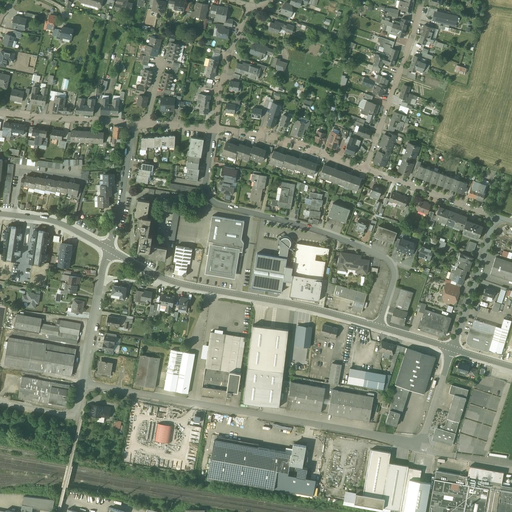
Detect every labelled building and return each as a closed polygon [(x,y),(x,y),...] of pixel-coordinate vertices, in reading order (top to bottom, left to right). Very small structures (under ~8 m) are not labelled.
[(129,0),(128,0),(117,0),(115,10),(122,11),(122,10),(131,12),(133,3),(128,3),(129,0)] [(185,3),(181,2),(180,0),(172,0),(172,4),(176,4),(175,9),(184,11),(185,3)] [(403,1),(399,0),(398,5),(399,5),(399,8),(404,10),(405,9),(412,10),(413,3),(406,1),(406,2),(403,1)] [(207,5),(197,3),(195,12),(194,17),(195,17),(205,19),(207,5)] [(292,6),(288,5),(289,4),(285,3),(284,5),(283,5),(281,13),(287,15),(291,17),(292,12),(290,11),(291,9),(292,9),(292,6)] [(450,6),(441,4),(440,10),(448,12),(451,12),(453,13),(456,13),(457,9),(458,9),(459,7),(451,5),(450,6)] [(228,8),(211,5),(209,16),(216,17),(215,20),(224,22),(225,22),(226,19),(228,8)] [(448,13),(439,11),(437,18),(442,19),(442,20),(445,21),(445,18),(444,18),(445,17),(447,18),(448,13)] [(57,17),(50,15),(49,16),(49,19),(49,20),(48,22),(47,27),(49,27),(54,29),(57,17)] [(26,19),(14,17),(12,27),(24,30),(26,19)] [(408,20),(402,18),(401,21),(400,20),(399,22),(393,20),(392,22),(389,22),(390,19),(387,18),(385,24),(387,26),(392,27),(393,23),(395,24),(395,25),(399,26),(400,22),(407,24),(408,20)] [(233,20),(226,19),(225,22),(224,22),(224,26),(232,27),(233,20)] [(288,25),(277,22),(276,24),(271,23),(269,31),(278,34),(280,28),(286,31),(285,32),(286,32),(292,34),(294,27),(288,25)] [(407,24),(400,22),(399,26),(395,25),(395,24),(393,23),(392,27),(405,31),(407,24)] [(433,28),(424,25),(420,36),(431,39),(433,33),(432,33),(433,28)] [(392,27),(387,26),(385,31),(390,33),(396,35),(397,33),(390,31),(392,27)] [(73,30),(63,27),(62,31),(61,37),(61,36),(71,38),(71,39),(73,30)] [(405,31),(392,27),(390,31),(397,33),(396,35),(403,38),(405,31)] [(223,29),(218,28),(218,29),(217,36),(227,38),(229,30),(223,29)] [(16,37),(5,34),(3,44),(15,47),(17,42),(15,41),(16,37)] [(431,39),(420,36),(418,42),(425,45),(426,41),(430,42),(431,39)] [(161,40),(151,37),(149,46),(159,48),(161,40)] [(395,42),(380,37),(378,42),(380,43),(379,46),(384,48),(385,46),(384,46),(385,44),(391,46),(390,48),(392,49),(395,42)] [(437,41),(434,40),(432,45),(442,48),(444,44),(437,42),(437,41)] [(180,45),(172,43),(170,51),(179,52),(180,45)] [(262,45),(258,44),(257,46),(253,45),(250,53),(259,56),(260,58),(262,59),(264,58),(265,54),(267,53),(272,55),(273,50),(261,46),(262,45)] [(392,49),(390,48),(391,46),(385,44),(384,46),(385,46),(384,48),(383,51),(386,52),(385,54),(386,55),(396,58),(399,51),(392,49)] [(159,48),(149,46),(147,45),(145,53),(157,56),(159,48)] [(15,54),(1,51),(0,55),(0,65),(6,67),(7,60),(12,61),(12,62),(13,61),(15,54)] [(179,52),(170,51),(168,58),(177,60),(179,52)] [(384,57),(376,55),(374,62),(382,65),(383,62),(387,63),(388,59),(384,57)] [(396,58),(386,55),(386,56),(384,56),(384,57),(388,59),(387,63),(386,64),(393,66),(396,58)] [(414,55),(411,63),(424,68),(426,64),(424,63),(423,65),(419,63),(421,58),(414,55)] [(280,59),(275,58),(272,66),(277,67),(276,70),(282,72),(283,69),(284,70),(287,63),(279,61),(280,59)] [(213,59),(210,59),(208,67),(216,69),(218,61),(213,59)] [(242,65),(237,63),(235,71),(244,74),(246,68),(249,69),(251,65),(243,63),(242,65)] [(424,68),(411,63),(409,70),(415,72),(417,68),(420,70),(420,71),(423,72),(424,68)] [(256,67),(251,65),(249,69),(249,70),(250,71),(248,76),(249,77),(252,78),(253,78),(254,76),(257,77),(260,69),(260,68),(256,67)] [(466,69),(456,65),(454,71),(464,75),(466,69)] [(216,69),(208,67),(206,76),(214,78),(216,69)] [(153,72),(145,70),(143,77),(152,79),(153,72)] [(9,76),(0,73),(0,83),(1,84),(0,87),(7,89),(9,76)] [(174,75),(164,73),(163,80),(171,82),(172,82),(174,75)] [(143,77),(142,77),(140,84),(146,86),(150,87),(152,79),(143,77)] [(388,79),(382,77),(381,77),(380,80),(379,83),(386,85),(388,79)] [(69,80),(63,79),(61,89),(67,91),(69,80)] [(369,79),(367,84),(371,85),(371,84),(374,85),(373,88),(374,89),(373,93),(374,93),(382,96),(386,85),(375,82),(369,79)] [(171,82),(163,80),(161,88),(169,90),(171,82)] [(240,83),(231,81),(229,89),(238,91),(240,83)] [(410,87),(404,84),(401,91),(408,93),(410,87)] [(33,87),(31,103),(38,104),(39,95),(38,94),(39,87),(33,87)] [(42,88),(41,95),(39,95),(38,104),(45,105),(47,89),(42,88)] [(24,91),(13,89),(11,99),(22,102),(24,91)] [(57,92),(51,91),(49,99),(55,101),(56,97),(57,92)] [(408,93),(401,91),(399,97),(405,100),(406,100),(408,93)] [(66,94),(57,92),(56,97),(55,101),(53,111),(62,113),(69,113),(71,108),(63,107),(66,94)] [(417,96),(408,93),(406,100),(405,100),(405,102),(410,104),(411,101),(415,103),(417,96)] [(210,96),(202,94),(202,95),(201,103),(209,105),(210,96)] [(147,97),(139,95),(137,105),(145,107),(147,97)] [(85,99),(79,98),(77,105),(76,114),(84,114),(86,106),(84,106),(85,99)] [(95,100),(89,99),(88,106),(86,106),(84,114),(93,115),(95,100)] [(108,100),(102,99),(101,113),(106,113),(106,115),(109,115),(110,113),(110,106),(108,106),(108,100)] [(174,99),(162,99),(162,110),(174,111),(174,99)] [(119,100),(113,100),(112,106),(110,106),(110,113),(118,114),(119,107),(119,100)] [(379,106),(372,104),(372,103),(366,101),(363,108),(376,113),(379,106)] [(209,105),(201,103),(200,113),(208,114),(209,105)] [(270,116),(276,118),(277,115),(278,115),(279,112),(278,112),(280,106),(273,103),(271,109),(269,115),(270,116)] [(231,105),(227,104),(225,112),(234,113),(236,106),(231,105)] [(363,108),(361,113),(368,116),(366,121),(373,123),(376,113),(363,108)] [(262,110),(252,109),(252,116),(261,118),(262,110)] [(407,116),(394,111),(391,118),(392,118),(399,120),(404,122),(407,116)] [(287,116),(284,115),(281,124),(287,126),(289,121),(290,117),(287,116)] [(276,118),(270,116),(267,124),(274,127),(277,118),(276,118)] [(392,118),(390,125),(395,127),(396,127),(397,124),(399,120),(392,118)] [(300,121),(297,120),(292,133),(301,137),(304,128),(305,128),(304,128),(306,124),(306,123),(305,123),(300,121)] [(12,124),(4,122),(3,130),(8,131),(8,134),(7,139),(13,140),(13,136),(11,135),(12,124)] [(24,126),(12,124),(11,135),(13,136),(18,136),(23,137),(24,132),(24,126)] [(123,127),(114,126),(112,144),(121,145),(123,127)] [(362,127),(359,126),(359,127),(357,134),(368,138),(371,130),(362,127)] [(41,128),(33,127),(32,134),(32,135),(36,136),(35,137),(35,141),(34,144),(37,144),(36,146),(38,146),(41,128)] [(47,129),(41,128),(38,146),(39,146),(39,144),(41,145),(42,138),(42,137),(46,137),(47,129)] [(348,131),(343,129),(341,135),(340,137),(345,139),(346,136),(347,136),(348,131)] [(63,131),(52,130),(51,138),(62,140),(63,131)] [(325,133),(318,131),(317,134),(316,134),(315,135),(316,137),(314,141),(322,143),(324,137),(325,133)] [(341,135),(332,132),(327,146),(336,149),(338,144),(339,141),(340,137),(341,135)] [(394,138),(387,136),(388,135),(384,134),(382,140),(392,144),(394,138)] [(204,139),(191,137),(188,155),(200,157),(201,157),(204,139)] [(361,141),(350,137),(348,144),(345,152),(353,155),(356,147),(358,148),(361,141)] [(392,144),(382,140),(380,146),(383,147),(383,146),(390,149),(392,144)] [(233,144),(226,142),(223,152),(229,154),(233,144)] [(239,146),(233,144),(229,154),(235,156),(236,154),(239,146)] [(246,146),(240,144),(239,146),(236,154),(242,156),(246,146)] [(419,147),(409,144),(407,149),(417,153),(419,147)] [(246,146),(242,156),(249,159),(250,156),(252,148),(246,146)] [(252,148),(250,156),(256,158),(259,148),(253,146),(252,148)] [(111,148),(107,148),(105,154),(111,155),(111,151),(114,151),(115,148),(112,147),(111,148)] [(256,158),(255,160),(262,162),(266,151),(259,148),(256,158)] [(417,153),(407,149),(405,155),(412,157),(411,157),(415,158),(417,153)] [(280,153),(274,150),(270,162),(276,164),(280,153)] [(388,155),(381,152),(378,151),(376,157),(386,160),(388,155)] [(280,153),(276,164),(282,166),(282,165),(286,155),(280,153)] [(286,155),(282,165),(288,167),(292,156),(286,154),(286,155)] [(292,156),(288,167),(295,169),(295,168),(299,158),(292,156)] [(299,158),(295,168),(301,171),(305,160),(299,157),(299,158)] [(386,160),(376,157),(374,162),(384,166),(386,160)] [(305,160),(301,171),(307,173),(311,162),(305,160)] [(409,163),(403,161),(401,166),(411,170),(413,164),(409,163)] [(317,164),(311,162),(307,173),(313,175),(315,171),(317,164)] [(14,165),(8,164),(6,181),(4,192),(3,204),(8,204),(10,193),(11,182),(12,182),(14,165)] [(330,167),(324,165),(319,176),(326,179),(330,167)] [(411,170),(401,166),(399,171),(409,175),(411,170)] [(420,166),(419,166),(418,169),(416,175),(419,176),(421,176),(423,177),(426,169),(422,167),(420,166)] [(330,167),(326,179),(332,181),(336,169),(330,167)] [(224,168),(223,168),(222,174),(225,175),(224,180),(233,182),(235,182),(236,176),(234,176),(235,170),(230,169),(224,168)] [(429,169),(426,168),(423,177),(423,178),(425,179),(426,178),(427,179),(428,179),(430,179),(433,171),(429,170),(429,169)] [(343,172),(336,169),(332,181),(338,183),(343,172)] [(436,172),(433,171),(430,179),(429,180),(432,181),(434,181),(437,182),(439,174),(436,172)] [(349,174),(343,172),(338,183),(345,185),(349,174)] [(199,175),(187,173),(186,179),(198,181),(199,175)] [(446,176),(442,175),(443,174),(440,173),(437,182),(436,183),(439,184),(439,183),(441,184),(441,183),(443,184),(446,176)] [(261,175),(253,174),(252,180),(254,180),(254,181),(255,181),(254,187),(263,188),(264,188),(266,176),(261,175)] [(349,174),(345,185),(351,188),(355,176),(349,174)] [(361,179),(355,176),(351,188),(357,190),(361,179)] [(449,177),(447,176),(443,184),(443,185),(446,186),(446,185),(450,187),(453,179),(449,177)] [(456,179),(453,178),(450,187),(450,188),(453,189),(453,188),(457,189),(460,181),(456,180),(456,179)] [(224,180),(221,180),(220,186),(223,187),(222,192),(232,194),(233,188),(232,188),(233,182),(224,180)] [(463,182),(460,181),(457,189),(457,190),(460,191),(460,190),(464,192),(467,184),(463,182)] [(473,181),(468,196),(475,198),(480,184),(480,183),(473,181)] [(295,184),(281,182),(280,188),(281,188),(280,194),(293,197),(295,184)] [(475,198),(482,201),(485,193),(483,192),(484,189),(485,185),(481,184),(481,183),(480,183),(480,184),(475,198)] [(197,188),(171,184),(170,189),(196,193),(197,188)] [(254,187),(252,186),(250,200),(260,202),(263,188),(254,187)] [(378,189),(373,186),(372,188),(370,193),(379,197),(382,188),(379,187),(378,189)] [(170,192),(155,190),(154,195),(169,198),(170,192)] [(322,194),(310,192),(309,199),(306,198),(305,203),(308,204),(320,206),(322,206),(323,200),(321,200),(322,194)] [(396,193),(392,192),(389,201),(392,202),(393,200),(397,202),(400,195),(395,194),(396,193)] [(279,200),(292,203),(293,197),(280,194),(279,200)] [(404,197),(400,195),(397,202),(402,204),(401,205),(405,206),(408,198),(404,196),(404,197)] [(147,201),(138,200),(139,200),(138,204),(136,212),(137,212),(136,216),(139,217),(147,218),(150,201),(147,201)] [(292,203),(279,200),(278,200),(277,206),(291,209),(292,203)] [(423,202),(420,201),(419,205),(417,206),(417,208),(417,209),(428,213),(431,205),(426,203),(426,202),(425,201),(423,202)] [(333,203),(328,216),(346,222),(350,209),(333,203)] [(320,206),(308,204),(307,210),(310,211),(309,216),(319,218),(320,212),(319,211),(320,206)] [(450,211),(439,207),(435,219),(446,223),(450,211)] [(458,215),(450,211),(446,223),(454,226),(459,214),(458,214),(458,215)] [(179,213),(174,212),(169,242),(174,243),(179,213)] [(459,214),(454,226),(463,229),(463,230),(467,220),(467,217),(467,218),(459,215),(459,214)] [(244,221),(212,216),(206,255),(211,255),(208,270),(218,272),(217,274),(219,274),(222,274),(222,275),(224,275),(223,275),(224,273),(233,274),(234,270),(239,271),(243,251),(240,247),(244,244),(244,243),(241,239),(244,221)] [(147,218),(139,217),(137,233),(141,234),(149,235),(151,219),(147,218)] [(483,226),(467,220),(463,230),(462,233),(463,231),(465,232),(464,233),(477,238),(477,237),(479,237),(478,238),(479,239),(481,232),(480,232),(483,226)] [(367,224),(358,221),(355,229),(364,232),(367,224)] [(21,228),(9,226),(8,229),(6,228),(6,231),(4,231),(3,235),(5,235),(5,240),(7,241),(6,243),(18,245),(19,239),(21,239),(22,234),(20,234),(21,228)] [(396,232),(378,226),(375,236),(393,243),(396,232)] [(46,232),(34,230),(33,236),(31,236),(31,241),(33,241),(32,247),(44,248),(44,246),(46,246),(47,241),(49,242),(50,238),(48,237),(48,234),(46,234),(46,232)] [(150,252),(151,245),(152,236),(149,235),(141,234),(141,238),(140,238),(138,251),(146,252),(146,251),(150,252)] [(280,244),(280,246),(279,254),(287,256),(288,250),(293,250),(295,252),(295,249),(291,248),(289,247),(291,245),(291,243),(291,241),(290,239),(288,238),(286,237),(284,237),(282,238),(280,240),(280,242),(280,244)] [(409,241),(401,238),(401,239),(398,248),(397,249),(404,252),(409,241)] [(416,243),(409,241),(404,252),(412,254),(412,253),(415,245),(416,243)] [(470,242),(467,251),(473,253),(476,244),(470,242)] [(17,251),(18,245),(6,243),(6,245),(4,245),(3,247),(1,247),(1,251),(3,251),(2,257),(4,257),(4,259),(16,261),(17,255),(20,255),(21,251),(17,251)] [(72,245),(62,243),(58,266),(69,267),(72,245)] [(329,248),(296,243),(295,249),(295,252),(294,257),(296,257),(315,260),(316,254),(328,256),(329,248)] [(151,245),(150,252),(149,257),(153,257),(153,258),(162,259),(166,259),(165,260),(166,260),(168,248),(151,245)] [(189,248),(177,246),(174,261),(177,261),(175,273),(182,274),(184,276),(185,277),(187,275),(187,274),(186,272),(189,248)] [(44,250),(44,248),(32,247),(31,253),(28,252),(27,256),(30,257),(29,263),(41,265),(42,263),(44,263),(45,258),(47,258),(47,254),(45,254),(46,251),(44,250)] [(433,250),(422,247),(419,255),(425,257),(424,258),(425,259),(426,256),(430,258),(433,250)] [(353,268),(355,256),(345,254),(346,253),(341,252),(338,269),(346,270),(347,267),(353,268)] [(257,253),(251,287),(281,292),(283,281),(286,266),(287,258),(257,253)] [(473,257),(460,253),(458,260),(461,261),(470,264),(473,257)] [(355,256),(353,268),(359,269),(359,272),(367,274),(369,260),(360,259),(360,257),(355,256)] [(293,267),(286,266),(283,281),(292,282),(296,257),(294,257),(293,267)] [(315,260),(296,257),(292,282),(289,296),(319,301),(326,261),(315,260)] [(511,262),(496,257),(490,275),(511,281),(511,262)] [(470,264),(461,261),(461,264),(460,264),(459,267),(466,270),(468,270),(470,264)] [(466,270),(459,267),(457,267),(457,270),(452,268),(451,272),(464,276),(466,270)] [(464,276),(451,272),(449,278),(451,279),(453,280),(457,281),(462,283),(464,276)] [(70,276),(64,275),(63,280),(68,281),(67,284),(75,285),(75,283),(78,283),(79,278),(70,276)] [(336,285),(328,282),(327,292),(334,294),(336,285)] [(75,285),(67,284),(66,284),(64,291),(64,292),(68,292),(75,293),(77,285),(75,285)] [(127,288),(113,285),(112,294),(120,295),(120,298),(125,299),(127,288)] [(357,290),(337,285),(334,294),(354,300),(357,290)] [(446,286),(445,286),(443,291),(447,293),(445,301),(453,303),(454,299),(456,300),(460,291),(455,289),(446,286)] [(495,290),(486,287),(482,298),(486,300),(490,301),(490,300),(492,300),(493,297),(494,294),(495,295),(496,292),(495,292),(495,290)] [(413,293),(401,289),(395,308),(407,312),(413,293)] [(367,293),(357,290),(354,300),(351,310),(361,312),(367,293)] [(506,291),(501,290),(497,302),(502,303),(506,291)] [(153,292),(145,291),(144,292),(137,291),(135,301),(147,303),(151,302),(153,292)] [(34,294),(27,292),(26,296),(25,302),(26,302),(28,302),(28,305),(27,307),(35,308),(36,304),(38,304),(40,295),(34,294)] [(170,296),(162,295),(162,300),(162,304),(167,305),(166,311),(171,312),(172,306),(173,306),(175,296),(171,295),(170,296)] [(189,299),(181,297),(179,308),(186,309),(187,310),(189,299)] [(83,302),(74,300),(73,305),(75,305),(73,312),(82,313),(83,306),(84,306),(83,305),(83,302)] [(501,304),(495,302),(492,310),(498,312),(501,304)] [(395,308),(394,308),(395,309),(394,313),(393,313),(392,317),(393,317),(391,321),(404,325),(408,312),(407,312),(395,308)] [(445,316),(425,310),(423,313),(421,321),(420,321),(419,326),(421,327),(442,334),(445,335),(451,318),(445,316)] [(42,318),(17,314),(14,329),(39,333),(41,321),(42,318)] [(121,319),(108,317),(106,325),(119,327),(120,323),(121,319)] [(81,324),(58,320),(57,323),(60,324),(59,332),(78,336),(81,324)] [(57,323),(41,321),(39,333),(49,335),(58,337),(59,332),(60,324),(57,323)] [(338,328),(323,324),(321,335),(324,335),(325,334),(330,335),(329,337),(335,338),(338,328)] [(288,330),(252,326),(247,368),(283,372),(288,330)] [(312,348),(313,327),(298,326),(296,347),(312,348)] [(509,330),(496,326),(493,337),(478,332),(477,330),(471,328),(468,340),(469,341),(467,342),(468,345),(470,344),(471,346),(489,351),(501,355),(502,354),(501,354),(509,330)] [(78,336),(59,332),(58,337),(49,335),(48,339),(77,344),(78,336)] [(210,332),(201,395),(226,399),(227,395),(231,396),(232,391),(238,392),(246,337),(210,332)] [(107,336),(105,336),(104,343),(114,344),(115,338),(107,336)] [(33,342),(8,338),(4,364),(29,369),(33,342)] [(396,345),(381,341),(378,351),(393,355),(396,345)] [(76,350),(33,342),(29,369),(62,374),(64,361),(74,362),(76,350)] [(114,344),(104,343),(102,349),(105,350),(113,351),(114,344)] [(436,357),(407,348),(395,385),(397,385),(407,389),(424,394),(436,357)] [(195,354),(171,350),(170,357),(194,362),(195,354)] [(160,358),(141,355),(136,385),(155,388),(160,358)] [(194,362),(170,357),(164,389),(188,393),(194,362)] [(74,362),(64,361),(62,374),(72,376),(74,362)] [(111,364),(100,362),(98,372),(110,374),(111,364)] [(470,365),(459,362),(457,371),(467,374),(469,367),(470,365)] [(342,365),(332,363),(329,383),(338,385),(342,365)] [(477,369),(469,367),(467,374),(476,376),(477,369)] [(278,408),(283,372),(247,368),(243,404),(278,408)] [(386,375),(350,368),(347,383),(383,390),(386,375)] [(52,383),(22,377),(19,398),(39,402),(39,401),(44,402),(49,403),(52,387),(52,383)] [(325,388),(291,382),(287,407),(321,413),(325,388)] [(397,385),(390,409),(390,410),(400,413),(407,389),(397,385)] [(454,395),(447,419),(445,425),(439,429),(437,428),(434,439),(452,445),(468,390),(451,385),(449,393),(454,395)] [(69,390),(52,387),(50,398),(67,401),(69,390)] [(368,396),(332,389),(328,414),(370,421),(375,394),(369,393),(368,396)] [(67,401),(50,398),(49,403),(66,406),(67,401)] [(110,408),(92,405),(91,415),(101,417),(101,416),(109,418),(110,408)] [(400,413),(390,410),(386,423),(396,426),(401,413),(400,413)] [(122,422),(115,420),(113,427),(120,429),(122,422)] [(173,426),(157,424),(155,441),(170,443),(173,426)] [(351,439),(346,438),(346,440),(339,438),(337,446),(349,448),(351,439)] [(291,453),(214,440),(208,478),(273,489),(275,480),(277,470),(288,472),(289,465),(291,453)] [(306,447),(293,444),(291,453),(289,465),(296,466),(302,467),(306,447)] [(408,467),(389,463),(383,498),(385,498),(383,508),(401,511),(408,468),(408,467)] [(302,467),(296,466),(295,470),(298,470),(297,477),(306,478),(307,468),(302,467)] [(503,473),(469,467),(468,477),(502,483),(503,473)] [(421,470),(408,468),(401,511),(400,511),(428,511),(429,511),(426,510),(432,478),(435,479),(435,477),(432,476),(431,483),(419,481),(421,470)] [(288,472),(277,470),(275,480),(286,482),(288,472)] [(468,477),(436,471),(435,477),(435,479),(432,478),(426,510),(429,511),(428,511),(511,511),(511,487),(501,485),(502,483),(468,477)] [(363,489),(357,489),(354,503),(383,508),(385,498),(383,498),(362,494),(363,489)] [(32,511),(33,508),(53,511),(55,500),(24,497),(21,511),(32,511)]
